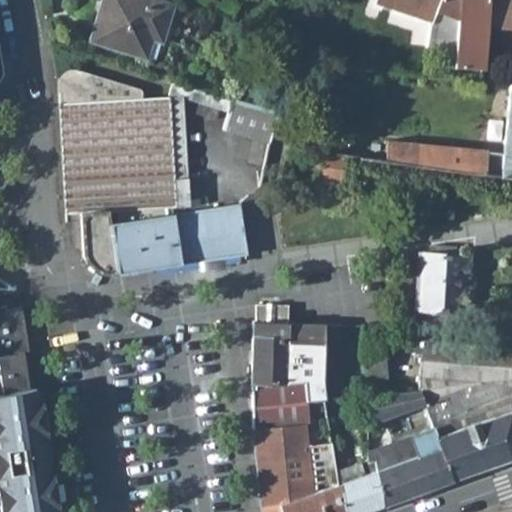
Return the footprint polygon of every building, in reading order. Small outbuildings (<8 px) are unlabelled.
[(160,0),(99,0),(87,40),(145,58),(150,39),(160,42),(172,4),(160,0)] [(511,0),(377,0),(430,23),(427,47),(446,48),(445,65),(485,68),(487,26),(511,26),(511,0)] [(137,87),(93,74),(77,69),(75,69),(74,68),(71,68),(70,68),(68,69),(66,69),(64,71),(62,72),(61,73),(60,74),(59,76),(57,79),(57,84),(65,213),(80,212),(111,210),(115,269),(116,273),(246,253),(239,206),(238,203),(144,217),(144,208),(175,206),(168,96),(182,95),(188,95),(191,88),(171,82),(167,96),(142,98),(142,96),(142,94),(142,91),(141,89),(140,88),(137,87)] [(386,140),(383,160),(500,175),(511,176),(511,83),(509,83),(502,153),(487,151),(487,150),(386,140)] [(168,96),(175,206),(189,206),(183,97),(199,102),(195,113),(216,120),(219,109),(227,111),(230,100),(224,98),(191,88),(188,95),(182,95),(168,96)] [(227,111),(222,130),(269,142),(278,112),(230,100),(227,111)] [(318,152),(315,181),(342,183),(345,154),(318,152)] [(111,210),(80,212),(65,213),(67,246),(82,244),(83,254),(83,257),(85,261),(87,264),(92,268),(97,271),(102,273),(109,273),(109,269),(115,269),(111,210)] [(418,252),(416,308),(466,310),(466,307),(470,307),(473,304),(474,291),(470,287),(466,287),(468,255),(453,254),(454,246),(429,245),(428,253),(418,252)] [(255,303),(255,321),(287,322),(287,304),(255,303)] [(0,305),(0,383),(1,393),(28,388),(23,355),(29,354),(22,313),(7,316),(6,309),(5,305),(0,305)] [(6,309),(7,316),(22,313),(21,306),(6,309)] [(252,321),(250,380),(305,381),(307,401),(324,400),(322,380),(323,350),(324,323),(287,322),(255,321),(252,321)] [(361,334),(364,395),(386,392),(382,335),(361,334)] [(433,427),(450,480),(509,459),(511,455),(511,346),(406,338),(406,350),(415,350),(415,362),(421,362),(419,381),(420,389),(423,402),(433,427)] [(250,380),(252,427),(306,422),(309,422),(307,401),(305,381),(250,380)] [(403,383),(404,391),(420,389),(419,381),(403,383)] [(53,511),(34,387),(28,388),(1,393),(0,393),(0,511),(53,511)] [(364,395),(365,422),(423,402),(420,389),(404,391),(386,392),(364,395)] [(252,427),(260,511),(344,511),(340,483),(337,483),(335,470),(331,442),(308,444),(306,422),(252,427)] [(376,471),(384,504),(450,480),(433,427),(367,450),(368,461),(374,460),(376,471)] [(368,461),(370,473),(376,471),(374,460),(368,461)] [(335,470),(337,483),(340,483),(365,475),(361,462),(335,470)] [(340,483),(344,511),(360,511),(384,504),(376,471),(370,473),(365,475),(340,483)]
